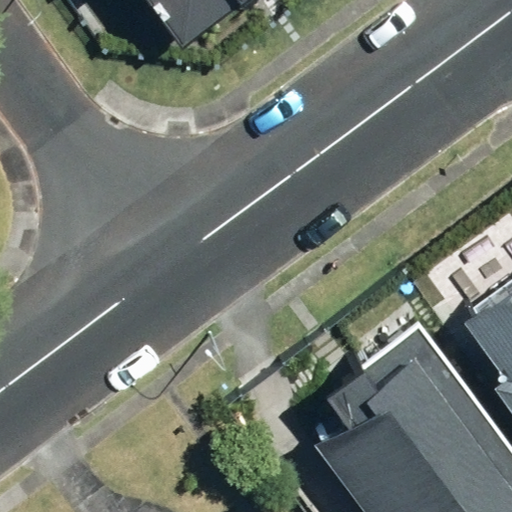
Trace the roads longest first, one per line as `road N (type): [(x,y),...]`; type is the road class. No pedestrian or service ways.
road 1 (secondary): [(511,4),(175,265)]
road 2 (residential): [(175,265),(0,30)]
road 3 (secondary): [(175,265),(0,394)]
